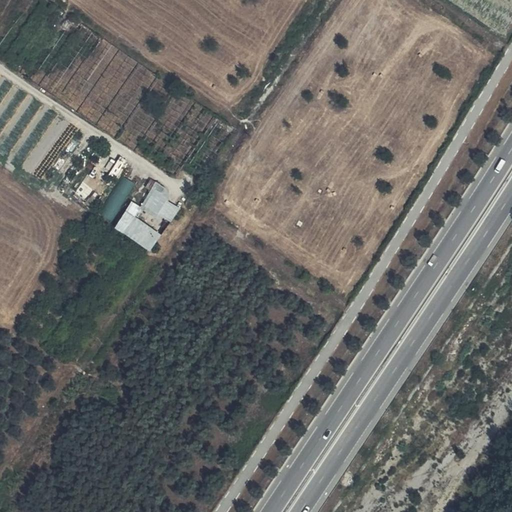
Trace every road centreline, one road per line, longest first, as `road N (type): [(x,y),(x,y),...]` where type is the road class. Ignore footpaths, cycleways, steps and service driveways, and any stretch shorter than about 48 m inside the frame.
road 1 (unclassified): [(511,51),(222,511)]
road 2 (trunk): [(511,148),(271,511)]
road 3 (trunk): [(299,511),(511,192)]
